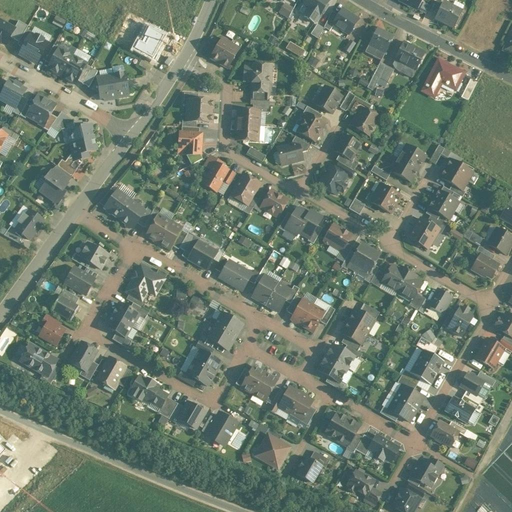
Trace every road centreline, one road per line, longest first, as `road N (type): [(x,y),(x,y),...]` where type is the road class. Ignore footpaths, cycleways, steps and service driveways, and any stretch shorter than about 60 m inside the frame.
road 1 (residential): [(131,251),(89,324),(93,335),(209,401),(219,401),(246,347)]
road 2 (unclassified): [(239,511),(0,410)]
road 3 (residential): [(181,61),(227,87),(222,148),(299,189)]
road 4 (residential): [(362,0),(511,77)]
road 5 (residential): [(132,135),(0,59)]
road 6 (residential): [(131,251),(261,319)]
road 7 (tertiary): [(75,211),(0,313)]
